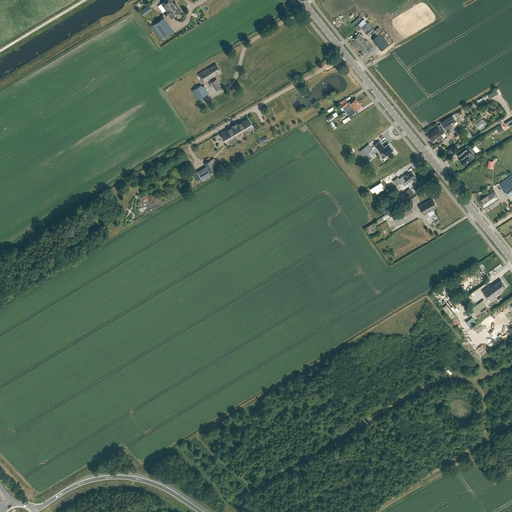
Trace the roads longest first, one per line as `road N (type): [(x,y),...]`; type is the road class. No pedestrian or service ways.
road 1 (tertiary): [(511,259),(301,0)]
road 2 (motorway): [(200,511),(153,483),(126,477),(88,480),(39,506)]
road 3 (track): [(0,86),(137,0)]
